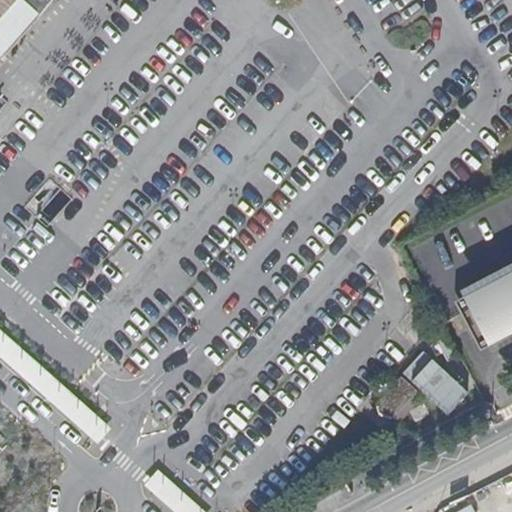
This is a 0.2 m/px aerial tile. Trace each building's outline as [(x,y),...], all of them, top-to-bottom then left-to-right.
[(0,0),(0,63),(42,16),(23,0),(0,0)] [(71,201),(50,180),(25,206),(48,227),(71,201)] [(511,335),(511,319),(487,333),(474,309),(511,288),(511,272),(455,303),(481,352),(511,335)] [(487,333),(511,319),(511,288),(474,309),(487,333)] [(0,331),(0,356),(96,443),(109,428),(0,331)] [(406,368),(448,413),(472,391),(429,346),(406,368)] [(391,419),(392,418),(419,388),(406,376),(378,406),(377,407),(380,415),(391,419)] [(179,511),(210,511),(162,466),(147,482),(179,511)]
